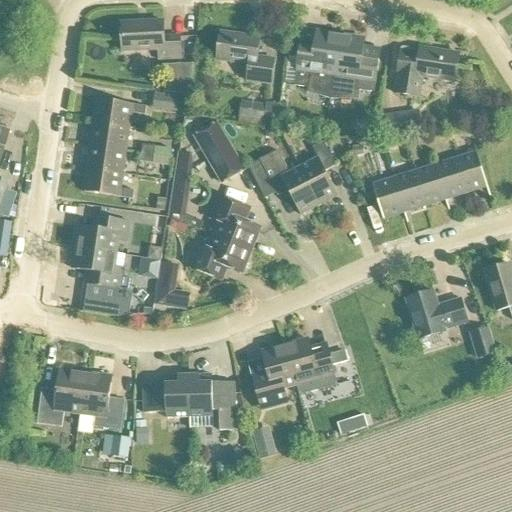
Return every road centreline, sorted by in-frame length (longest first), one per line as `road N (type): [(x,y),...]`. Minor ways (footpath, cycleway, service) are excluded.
road 1 (residential): [(23,315),(104,338),(201,337),(384,259),(511,220)]
road 2 (residential): [(23,315),(51,117)]
road 3 (residential): [(511,78),(474,22),(361,0)]
